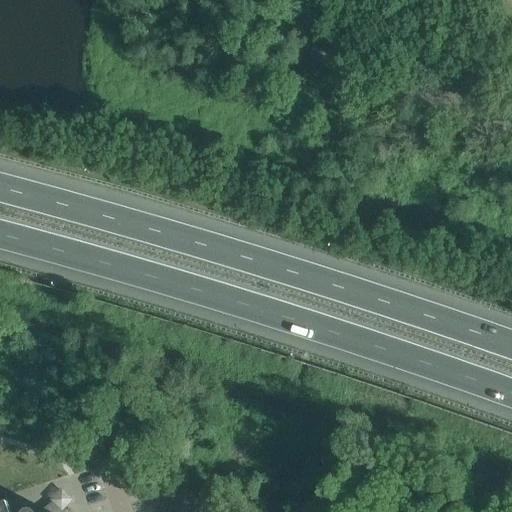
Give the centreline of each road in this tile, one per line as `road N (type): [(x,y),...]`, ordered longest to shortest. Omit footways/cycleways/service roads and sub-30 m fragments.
road 1 (motorway): [(0,233),(230,298),(511,394)]
road 2 (motorway): [(511,345),(0,188)]
